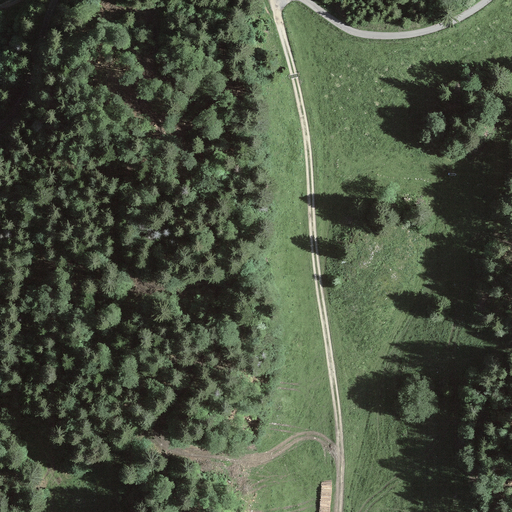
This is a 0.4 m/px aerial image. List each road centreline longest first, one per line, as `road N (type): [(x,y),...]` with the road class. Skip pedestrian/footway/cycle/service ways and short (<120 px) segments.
road 1 (track): [(274,0),(303,112),(341,431),(339,511)]
road 2 (track): [(304,0),(356,35),(389,36),(438,26),(487,0)]
road 3 (track): [(53,0),(22,90),(0,120)]
